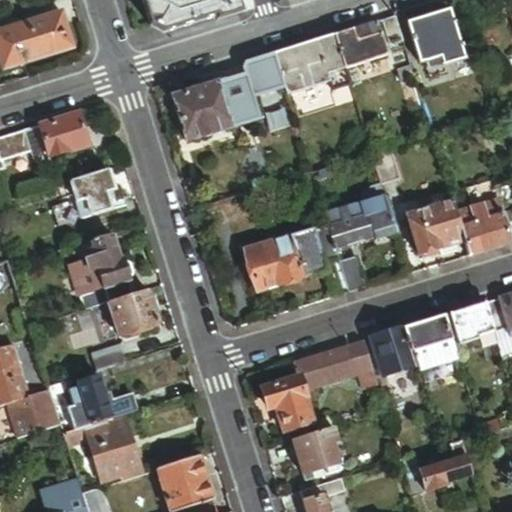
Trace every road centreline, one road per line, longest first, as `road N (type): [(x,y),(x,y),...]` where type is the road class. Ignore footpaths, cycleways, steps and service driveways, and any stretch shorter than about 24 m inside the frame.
road 1 (residential): [(214,366),(511,275)]
road 2 (residential): [(122,77),(214,366)]
road 3 (residential): [(375,0),(122,77)]
road 4 (residential): [(214,366),(259,511)]
road 5 (residential): [(122,77),(0,115)]
